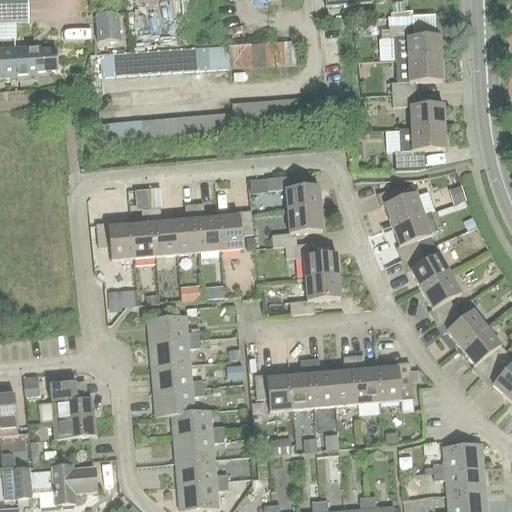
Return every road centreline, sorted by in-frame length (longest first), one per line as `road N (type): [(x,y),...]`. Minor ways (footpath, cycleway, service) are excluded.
road 1 (residential): [(394,320),(337,161),(75,185),(92,363)]
road 2 (tertiary): [(511,208),(490,132),(483,0)]
road 3 (residential): [(511,451),(451,397),(394,320)]
road 4 (residential): [(92,363),(103,362),(116,381),(123,464),(148,511)]
road 5 (residential): [(394,320),(249,335)]
